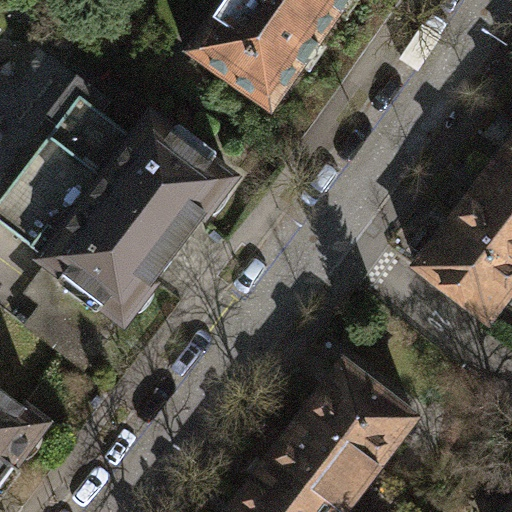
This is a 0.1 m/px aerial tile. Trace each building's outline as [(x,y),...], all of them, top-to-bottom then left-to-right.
[(221,0),(186,49),(270,108),(345,0),(221,0)] [(0,219),(71,277),(122,316),(231,177),(152,115),(133,139),(100,113),(110,101),(77,75),(45,115),(57,125),(0,197),(0,219)] [(511,134),(486,168),(511,187),(511,134)] [(511,187),(486,168),(449,215),(511,263),(511,187)] [(511,290),(511,263),(449,215),(412,263),(488,321),(511,290)] [(122,316),(71,277),(31,329),(82,368),(122,316)] [(342,361),(306,407),(382,465),(418,418),(342,361)] [(0,479),(44,423),(0,388),(0,479)] [(306,407),(271,453),(346,511),(382,465),(306,407)] [(271,453),(235,499),(250,511),(346,511),(271,453)] [(250,511),(235,499),(224,511),(250,511)]
